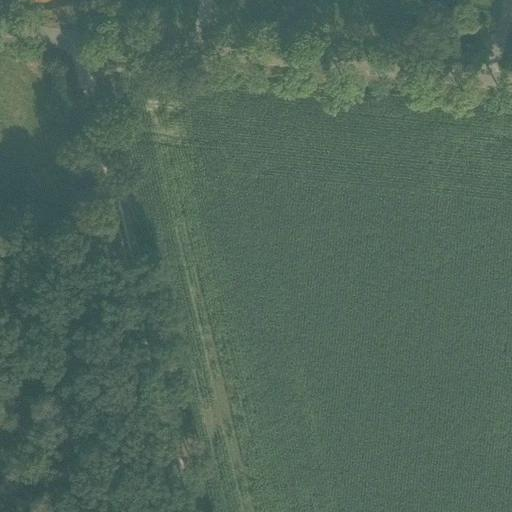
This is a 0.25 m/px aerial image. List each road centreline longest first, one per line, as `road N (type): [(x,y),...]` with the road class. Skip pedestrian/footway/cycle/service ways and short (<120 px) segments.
road 1 (tertiary): [(511,83),(0,31)]
road 2 (track): [(74,39),(187,511)]
